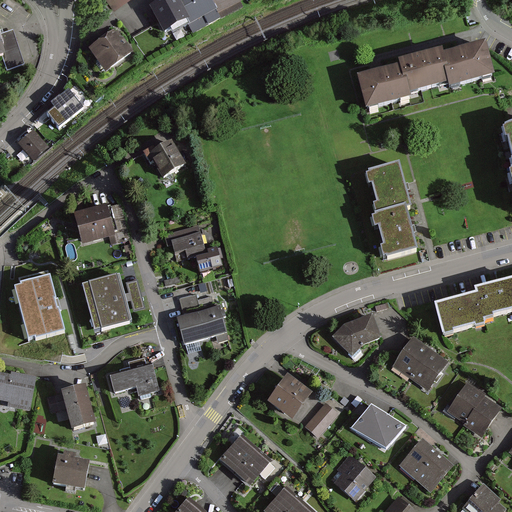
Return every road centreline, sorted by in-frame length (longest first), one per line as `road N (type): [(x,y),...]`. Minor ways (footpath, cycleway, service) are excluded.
road 1 (residential): [(195,441),(132,215),(110,170)]
road 2 (residential): [(280,337),(340,300),(511,252)]
road 3 (residential): [(280,337),(421,418),(473,468)]
road 4 (residential): [(55,0),(57,51),(49,76),(0,139)]
road 5 (residential): [(195,441),(280,337)]
